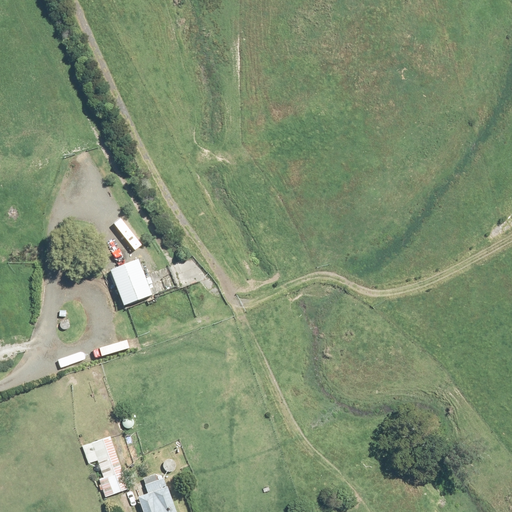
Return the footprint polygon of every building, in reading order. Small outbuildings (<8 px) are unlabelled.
[(142,262),(114,272),(128,307),(156,295),(142,262)] [(92,383),(100,403),(104,402),(105,404),(115,400),(106,378),(92,383)] [(111,437),(84,447),(91,464),(100,461),(106,476),(99,479),(106,498),(132,488),(124,465),(131,462),(120,432),(111,436),(111,437)] [(174,457),(163,462),(167,474),(179,469),(174,457)] [(142,496),(140,497),(145,511),(180,511),(165,473),(159,475),(158,474),(146,478),(148,484),(139,488),(142,496)]
